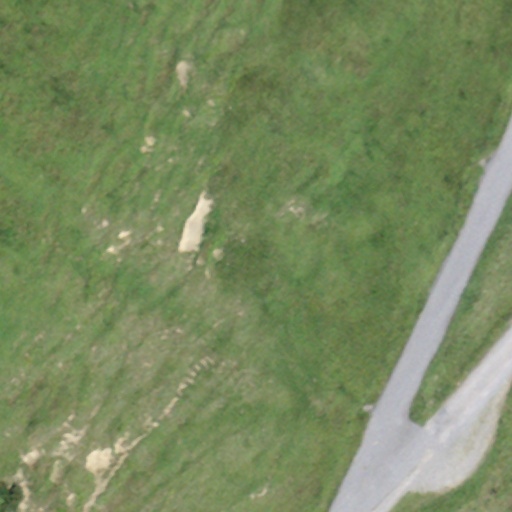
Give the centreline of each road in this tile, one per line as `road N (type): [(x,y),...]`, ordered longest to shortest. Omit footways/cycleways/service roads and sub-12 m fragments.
road 1 (unclassified): [(346,511),(511,153)]
road 2 (track): [(360,511),(511,352)]
